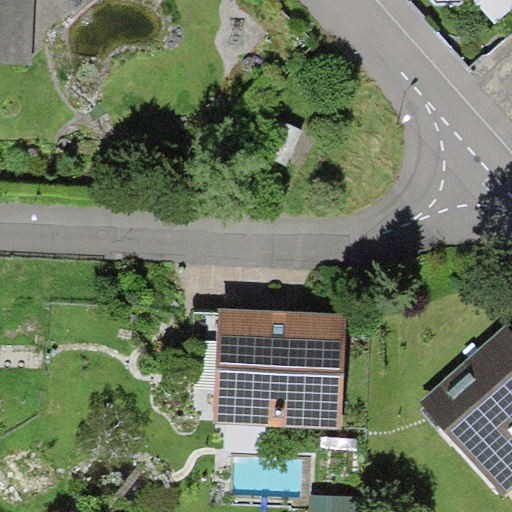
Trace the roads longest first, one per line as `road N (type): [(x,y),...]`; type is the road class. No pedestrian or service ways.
road 1 (residential): [(0,231),(361,252),(464,148)]
road 2 (residential): [(347,0),(464,148)]
